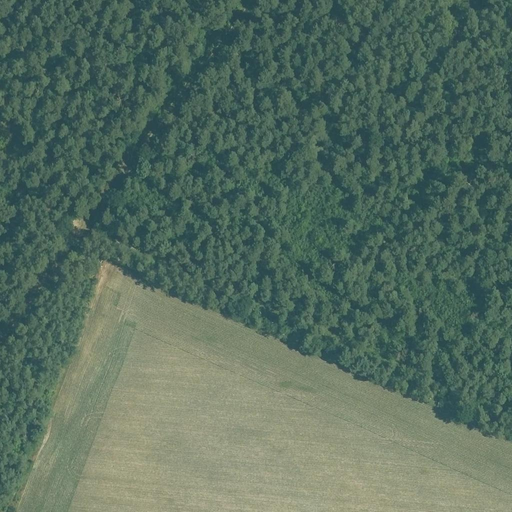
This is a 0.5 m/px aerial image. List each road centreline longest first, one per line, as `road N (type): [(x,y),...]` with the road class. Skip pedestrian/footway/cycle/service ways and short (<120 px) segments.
road 1 (track): [(0,186),(511,413)]
road 2 (track): [(0,338),(252,0)]
